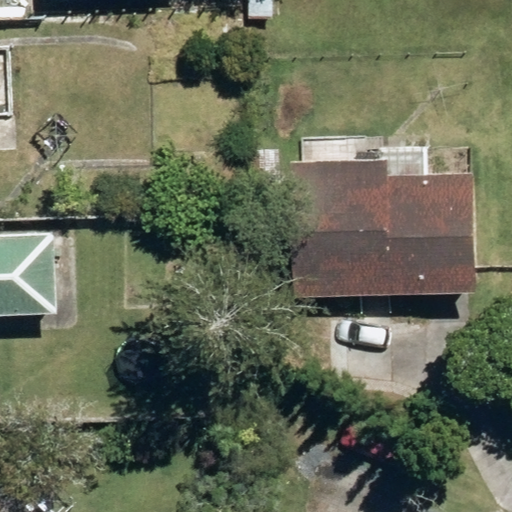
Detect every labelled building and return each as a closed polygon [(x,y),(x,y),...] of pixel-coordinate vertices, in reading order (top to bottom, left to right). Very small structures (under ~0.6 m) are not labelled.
[(61,0),(26,0),(27,10),(62,9),(61,0)] [(188,25),(76,19),(75,43),(186,49),(188,25)] [(0,149),(18,150),(21,39),(0,38),(0,149)] [(501,154),(298,153),(297,277),(500,279),(501,154)] [(0,309),(81,309),(80,219),(0,220),(0,309)]
